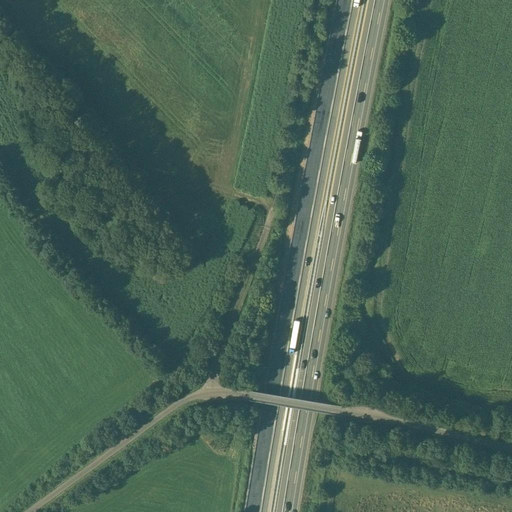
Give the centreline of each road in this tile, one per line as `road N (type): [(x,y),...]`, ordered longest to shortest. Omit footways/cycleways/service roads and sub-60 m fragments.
road 1 (unclassified): [(27,511),(205,386),(511,448)]
road 2 (motorway): [(285,511),(377,0)]
road 3 (motorway): [(351,0),(261,511)]
